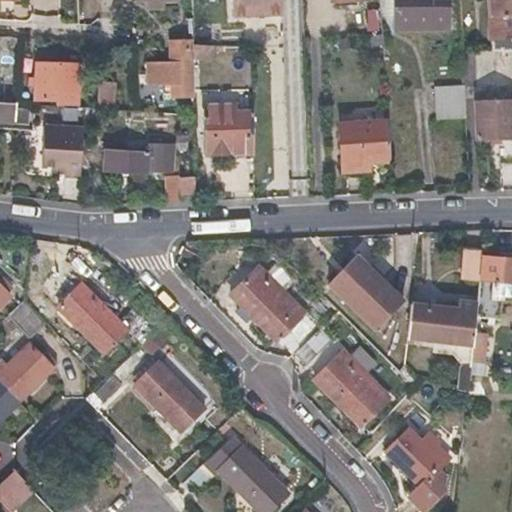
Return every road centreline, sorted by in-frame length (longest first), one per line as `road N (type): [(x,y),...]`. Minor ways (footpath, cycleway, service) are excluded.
road 1 (residential): [(110,230),(511,210)]
road 2 (residential): [(110,230),(370,511)]
road 3 (unknown): [(280,0),(282,222)]
